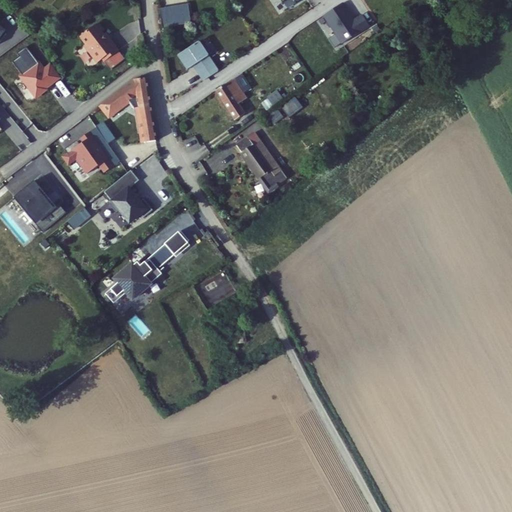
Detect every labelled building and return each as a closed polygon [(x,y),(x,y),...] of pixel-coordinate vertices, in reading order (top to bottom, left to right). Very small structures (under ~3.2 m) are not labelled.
[(344,3),(324,15),(343,44),(370,26),(364,15),(355,21),(344,3)] [(184,5),(164,8),(167,28),(187,25),(184,5)] [(164,8),(157,9),(160,29),(167,28),(164,8)] [(98,24),(81,36),(87,44),(86,45),(99,63),(104,59),(112,70),(126,59),(112,39),(110,41),(103,32),(106,29),(102,23),(98,25),(98,24)] [(199,41),(179,55),(188,70),(194,65),(205,80),(219,70),(199,41)] [(63,78),(52,64),(44,68),(28,46),(18,53),(21,57),(14,62),(24,76),(22,78),(37,99),(50,90),(47,87),(54,83),(55,84),(63,78)] [(154,138),(147,77),(136,79),(102,106),(107,113),(126,98),(131,106),(136,105),(141,139),(154,138)] [(234,120),(239,117),(244,114),(238,102),(245,97),(234,80),(216,90),(217,92),(234,120)] [(265,102),(259,106),(265,115),(270,111),(271,110),(265,102)] [(278,105),(271,110),(270,111),(275,118),(283,112),(278,105)] [(87,132),(99,148),(112,138),(99,122),(87,132)] [(240,143),(262,178),(279,167),(257,132),(240,143)] [(114,167),(88,134),(78,141),(81,145),(79,147),(76,143),(69,148),(72,152),(67,156),(73,164),(81,158),(92,173),(99,167),(104,174),(114,167)] [(262,178),(271,192),(288,181),(279,167),(262,178)] [(142,220),(151,212),(141,201),(138,204),(127,191),(136,183),(128,173),(102,195),(110,205),(107,207),(115,217),(118,214),(128,226),(139,216),(142,220)] [(37,181),(14,199),(41,235),(66,216),(60,209),(59,210),(57,211),(39,188),(41,186),(37,181)] [(41,186),(39,188),(57,211),(59,210),(41,186)] [(67,221),(73,231),(92,219),(86,209),(67,221)] [(186,247),(190,243),(178,230),(164,242),(166,244),(142,268),(137,263),(133,267),(132,266),(116,282),(119,285),(107,297),(108,298),(109,298),(115,304),(119,299),(121,301),(128,294),(134,301),(158,277),(156,274),(159,271),(164,267),(162,265),(173,254),(182,244),(186,247)] [(182,244),(173,254),(176,257),(186,247),(182,244)]
